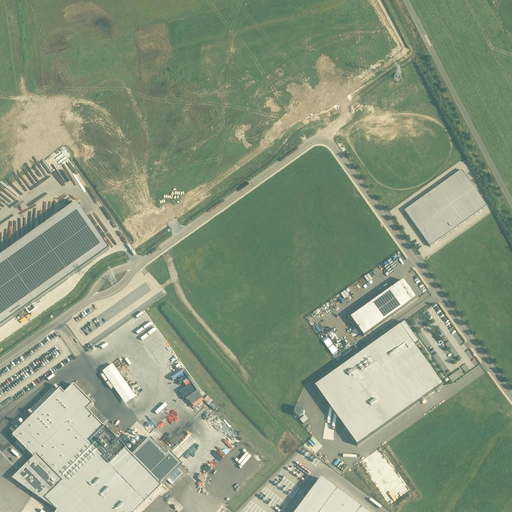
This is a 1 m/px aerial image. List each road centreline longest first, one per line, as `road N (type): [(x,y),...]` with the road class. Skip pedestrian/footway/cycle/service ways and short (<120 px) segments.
road 1 (unclassified): [(135,266),(323,139),(511,396)]
road 2 (unclassified): [(511,203),(405,0)]
